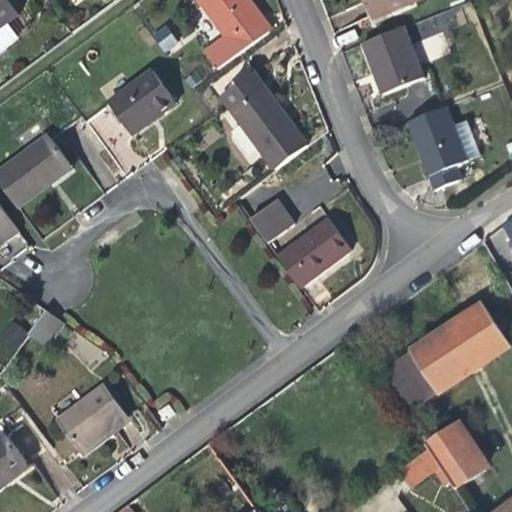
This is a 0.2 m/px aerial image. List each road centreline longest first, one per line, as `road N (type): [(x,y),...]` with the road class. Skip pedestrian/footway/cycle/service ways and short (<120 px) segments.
road 1 (residential): [(58,277),(73,237),(134,194),(156,195),(284,360)]
road 2 (residential): [(295,0),(366,178),(424,254)]
road 3 (residential): [(284,360),(73,511)]
road 4 (residential): [(424,254),(284,360)]
